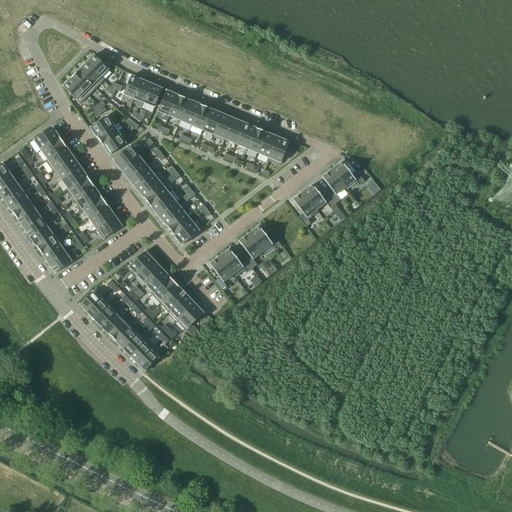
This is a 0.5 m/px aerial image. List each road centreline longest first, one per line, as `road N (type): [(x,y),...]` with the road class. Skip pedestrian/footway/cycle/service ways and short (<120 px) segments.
road 1 (residential): [(182,270),(331,152),(130,67),(49,23)]
road 2 (unclassified): [(337,511),(183,429),(49,294)]
road 3 (residential): [(146,225),(40,64),(30,36),(49,23)]
road 4 (tertiary): [(174,511),(0,426)]
